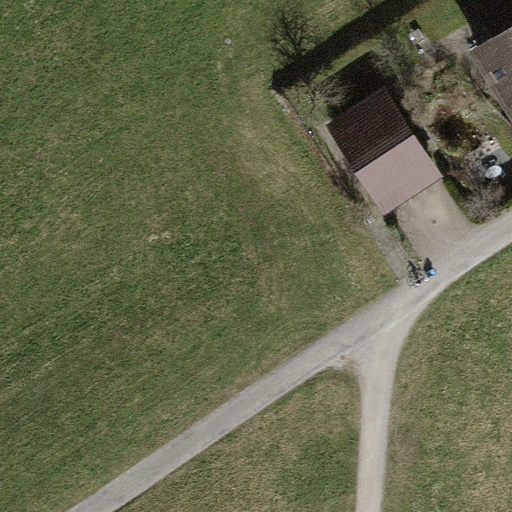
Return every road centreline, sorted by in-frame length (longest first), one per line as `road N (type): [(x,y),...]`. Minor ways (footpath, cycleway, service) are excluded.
road 1 (unclassified): [(84,511),(511,226)]
road 2 (track): [(371,511),(380,316)]
